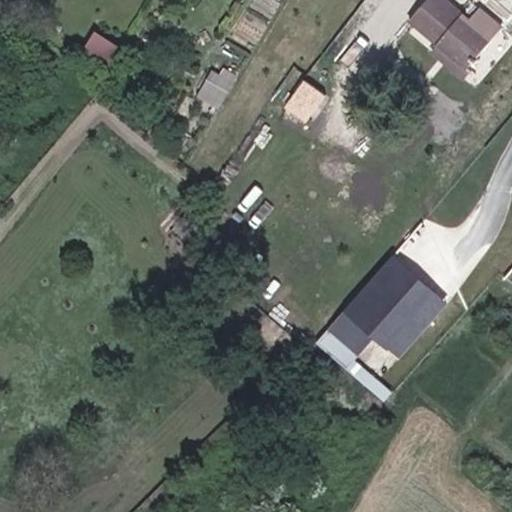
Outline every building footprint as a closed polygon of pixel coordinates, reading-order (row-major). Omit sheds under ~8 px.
[(486,0),(477,0),(477,1),(473,6),(466,0),(419,0),(413,7),(443,31),(473,56),(506,16),(486,0)] [(107,60),(119,41),(99,28),(87,47),(107,60)] [(475,58),(473,56),(443,31),(436,39),(469,66),(475,58)] [(213,65),(200,96),(224,107),(237,76),(213,65)] [(311,121),(331,93),(308,76),(288,104),(311,121)] [(446,298),(391,252),(331,325),(386,370),(446,298)]
